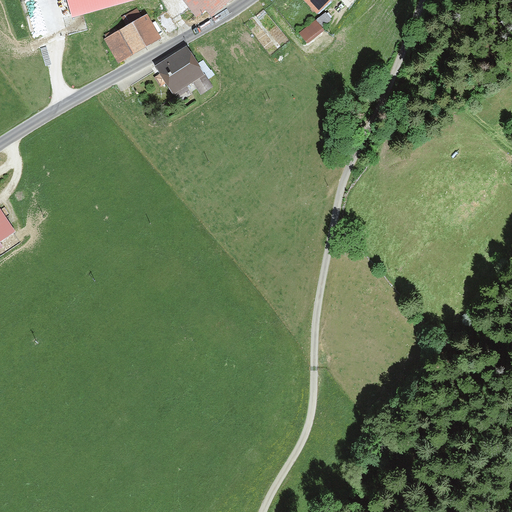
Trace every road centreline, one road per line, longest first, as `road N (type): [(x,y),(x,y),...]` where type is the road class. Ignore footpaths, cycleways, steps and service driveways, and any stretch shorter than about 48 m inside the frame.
road 1 (track): [(428,0),(340,190),(318,301),(310,418),(263,511)]
road 2 (tertiary): [(249,0),(0,144)]
